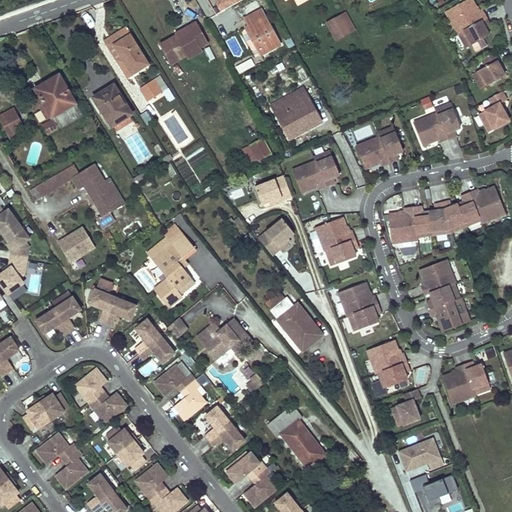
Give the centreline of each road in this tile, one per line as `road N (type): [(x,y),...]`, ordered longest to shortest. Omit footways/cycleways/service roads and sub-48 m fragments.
road 1 (residential): [(511,154),(386,181),(368,213),(406,323),(422,339),(448,346),(511,317)]
road 2 (residential): [(202,252),(393,491),(401,511)]
road 3 (residential): [(0,403),(76,350),(104,352),(232,511)]
